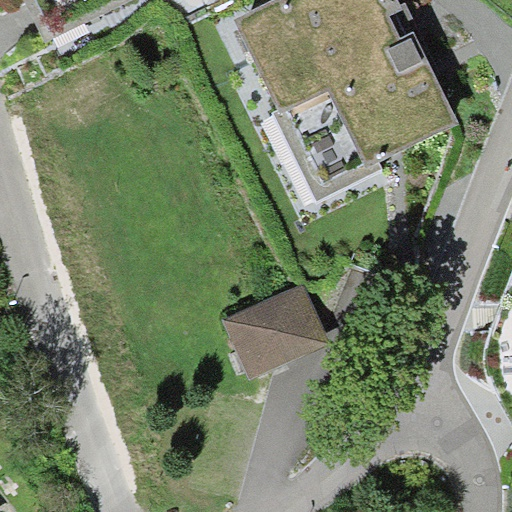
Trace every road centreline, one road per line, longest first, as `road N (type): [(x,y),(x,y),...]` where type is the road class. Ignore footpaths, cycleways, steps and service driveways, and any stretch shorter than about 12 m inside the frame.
road 1 (residential): [(0,151),(118,511)]
road 2 (residential): [(416,393),(445,337),(511,142)]
road 3 (residential): [(285,511),(416,393)]
road 4 (residential): [(416,393),(467,448),(484,511)]
